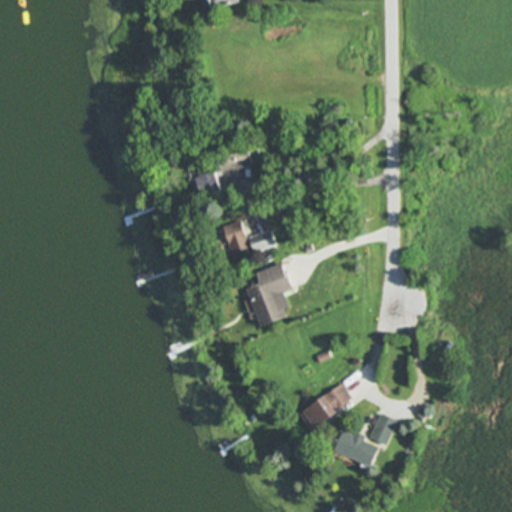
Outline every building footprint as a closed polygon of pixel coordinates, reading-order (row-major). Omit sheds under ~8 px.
[(207,0),(209,9),(239,4),(238,0),(207,0)] [(253,167),(248,149),(218,156),(220,164),(195,170),(202,197),(221,193),(216,175),(253,167)] [(224,228),(236,268),(255,262),(242,222),(224,228)] [(249,237),(253,253),(276,248),(272,232),(249,237)] [(247,290),(261,328),(290,317),(282,295),(292,291),(282,264),(256,274),(260,285),(247,290)] [(303,414),(317,432),(339,414),(338,412),(353,400),(341,385),(303,414)] [(388,447),(398,422),(380,416),(370,441),(388,447)] [(356,433),(354,437),(342,432),(333,452),(372,468),(380,448),(365,442),(367,438),(356,433)]
